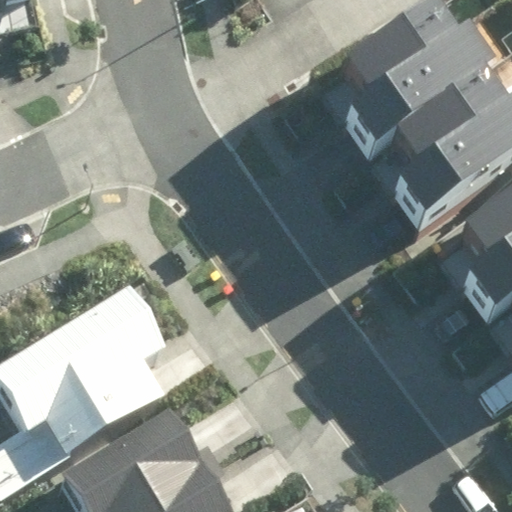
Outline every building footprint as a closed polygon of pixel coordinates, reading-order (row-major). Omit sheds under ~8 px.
[(0,0),(0,11),(34,4),(33,0),(0,0)] [(321,97),(418,230),(511,162),(511,108),(503,115),(480,83),(488,77),(461,40),(454,45),(432,16),(321,97)] [(511,204),(440,255),(511,357),(511,204)] [(0,440),(0,497),(160,403),(142,372),(161,360),(127,302),(0,376),(0,405),(15,432),(0,440)] [(61,484),(78,511),(223,511),(166,420),(61,484)]
